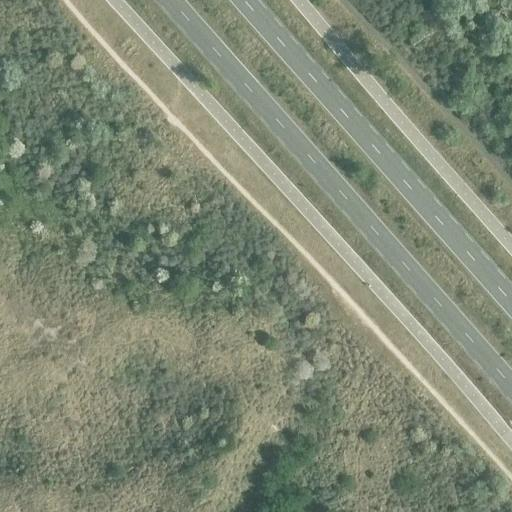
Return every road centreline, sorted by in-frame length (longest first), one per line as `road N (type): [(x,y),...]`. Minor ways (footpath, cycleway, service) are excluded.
road 1 (primary): [(170,0),(511,385)]
road 2 (primary): [(511,298),(239,0)]
